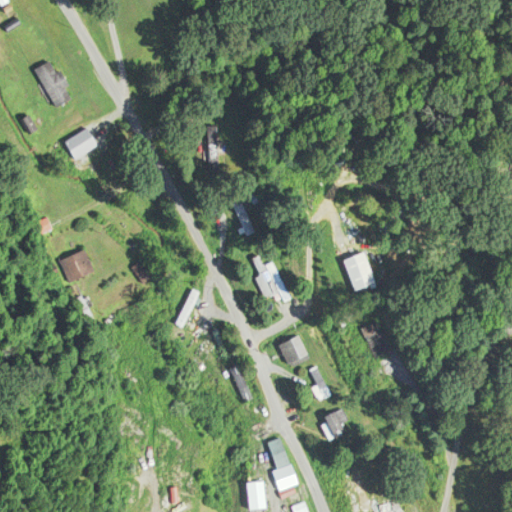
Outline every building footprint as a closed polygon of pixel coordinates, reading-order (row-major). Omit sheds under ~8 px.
[(43,66),(58,57),(78,94),(63,102),(43,66)] [(211,128),(221,128),(223,169),(212,169),(211,128)] [(233,201),(242,197),(260,233),(252,238),(233,201)] [(63,256),(88,245),(97,266),(72,277),(63,256)] [(346,253),(368,245),(379,277),(357,285),(346,253)] [(256,258),(274,302),(290,296),(272,252),(256,258)] [(194,287),(204,291),(189,327),(179,323),(194,287)] [(366,323),(382,317),(395,347),(379,354),(366,323)] [(284,346),(303,336),(313,355),(294,365),(284,346)] [(314,369),(324,364),(338,395),(322,402),(316,390),(323,387),(314,369)] [(231,369),(240,365),(255,398),(246,402),(231,369)] [(326,416),(337,438),(350,432),(345,424),(351,421),(344,407),(326,416)] [(270,443),(281,439),(291,465),(279,469),(270,443)] [(284,471),(296,467),(300,479),(288,483),(284,471)] [(249,480),(265,479),(267,504),(251,505),(249,480)] [(385,511),(383,504),(399,499),(403,511),(385,511)] [(297,511),(296,505),(310,502),(311,511),(297,511)]
